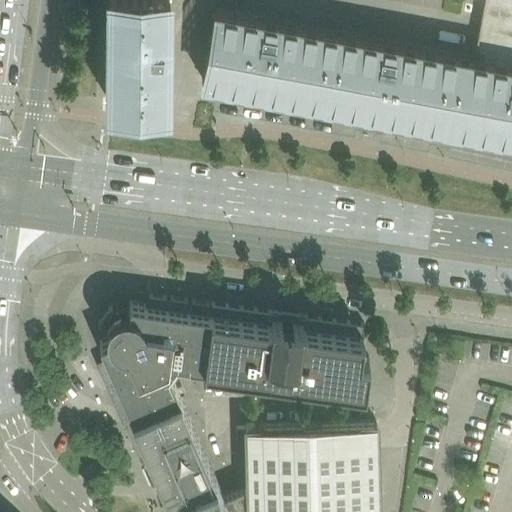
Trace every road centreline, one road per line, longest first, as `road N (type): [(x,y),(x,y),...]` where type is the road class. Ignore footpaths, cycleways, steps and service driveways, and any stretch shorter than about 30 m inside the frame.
road 1 (primary): [(511,236),(22,166)]
road 2 (primary): [(124,227),(511,281)]
road 3 (unclassified): [(124,227),(147,264),(419,308)]
road 4 (residential): [(511,159),(215,99)]
road 5 (tertiary): [(31,454),(6,395),(0,335),(15,212)]
road 6 (tertiary): [(22,166),(47,0)]
road 7 (unclassified): [(400,469),(419,308)]
